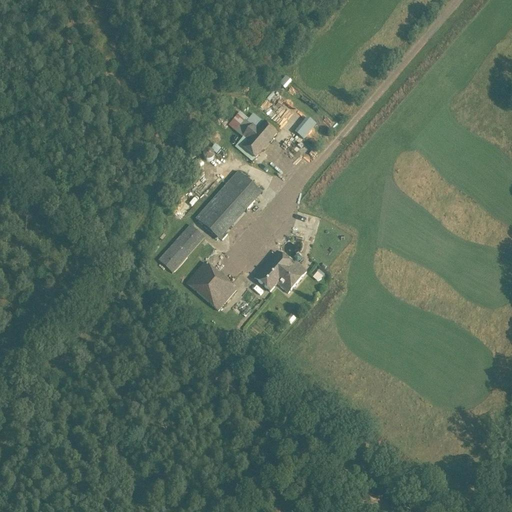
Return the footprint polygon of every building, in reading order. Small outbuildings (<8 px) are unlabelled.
[(285,77),(279,84),(284,89),(285,89),(291,82),(285,77)] [(288,108),(282,115),(289,122),(296,115),(288,108)] [(248,142),(264,123),(253,115),(249,120),(240,113),(229,126),(242,138),(242,137),(248,142)] [(282,122),(281,125),(288,128),(291,121),(279,116),(278,120),(282,122)] [(256,159),(259,156),(277,135),(264,123),(248,142),(243,148),(256,159)] [(297,142),(304,132),(297,126),(289,137),(297,142)] [(299,152),(305,149),(300,142),(295,146),(299,152)] [(215,147),(211,152),(217,156),(221,151),(215,147)] [(213,160),(213,158),(213,157),(212,155),(211,154),(210,154),(209,153),(207,154),(206,154),(205,155),(204,157),(204,158),(204,160),(205,161),(206,162),(208,162),(209,162),(211,162),(212,161),(213,160)] [(262,194),(238,173),(195,220),(219,242),(262,194)] [(203,189),(195,199),(199,202),(207,192),(203,189)] [(184,220),(187,211),(181,209),(178,219),(184,220)] [(204,238),(190,226),(158,261),(172,274),(204,238)] [(270,293),(275,287),(277,285),(288,294),(306,272),(299,266),(296,270),(276,253),(254,279),(270,293)] [(236,291),(212,269),(204,263),(187,284),(218,311),(236,291)] [(291,328),(297,324),(294,318),(287,322),(291,328)]
